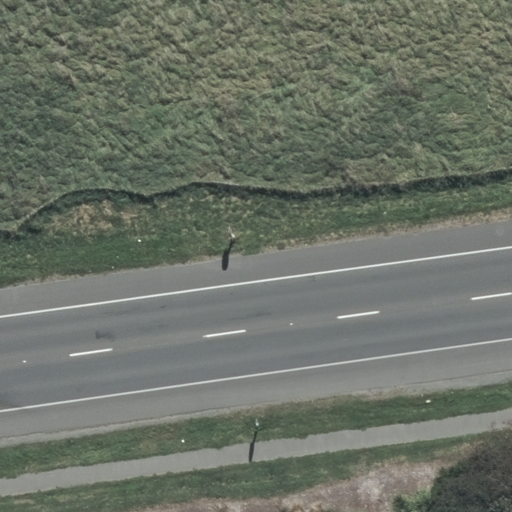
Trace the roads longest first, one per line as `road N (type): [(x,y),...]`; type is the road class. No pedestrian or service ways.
road 1 (secondary): [(511,295),(245,331)]
road 2 (secondary): [(0,365),(245,331)]
